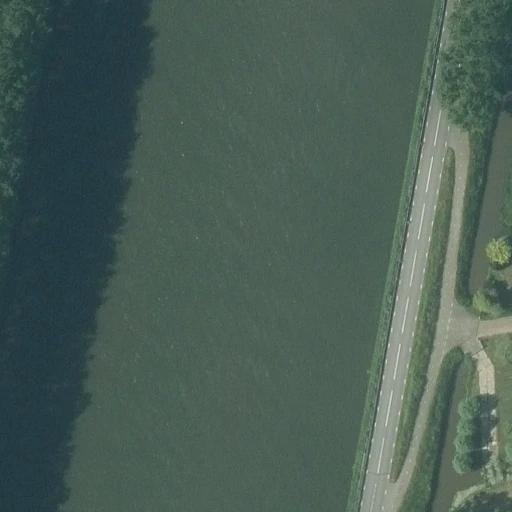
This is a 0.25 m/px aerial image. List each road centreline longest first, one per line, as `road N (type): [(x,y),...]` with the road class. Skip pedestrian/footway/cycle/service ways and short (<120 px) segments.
road 1 (unclassified): [(440,124),(460,134),(447,325),(407,481),(391,511)]
road 2 (tertiary): [(373,511),(440,124)]
road 3 (track): [(483,454),(485,374),(465,331)]
road 4 (tertiary): [(440,124),(461,0)]
road 5 (unclassified): [(0,121),(20,0)]
